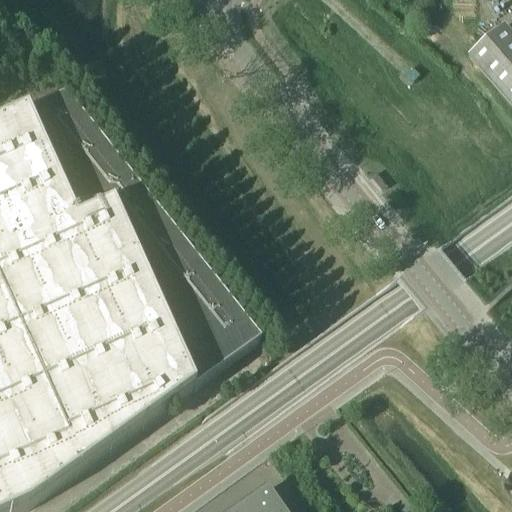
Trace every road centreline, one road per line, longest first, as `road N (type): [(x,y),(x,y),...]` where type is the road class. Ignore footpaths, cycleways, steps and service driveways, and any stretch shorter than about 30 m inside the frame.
road 1 (tertiary): [(109,511),(511,221)]
road 2 (tertiary): [(511,393),(344,187)]
road 3 (tertiary): [(238,51),(344,187)]
